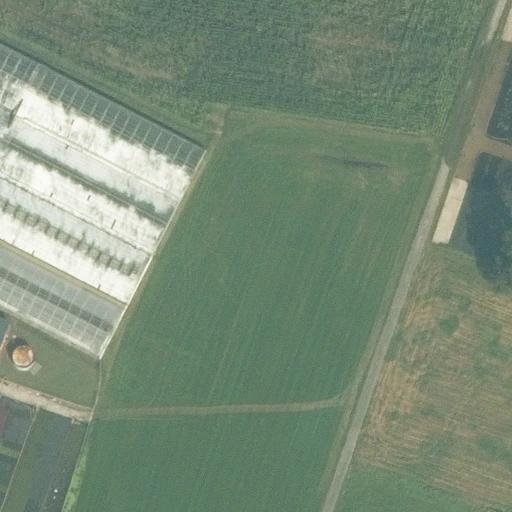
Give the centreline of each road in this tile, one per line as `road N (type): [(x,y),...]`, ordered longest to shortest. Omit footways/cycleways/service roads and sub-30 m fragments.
road 1 (track): [(327,511),(502,0)]
road 2 (track): [(439,243),(511,30)]
